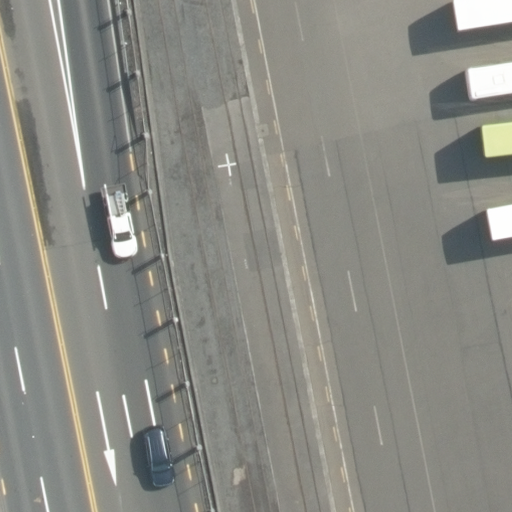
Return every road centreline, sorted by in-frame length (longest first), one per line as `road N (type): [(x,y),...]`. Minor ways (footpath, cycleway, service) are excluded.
road 1 (primary): [(92,171),(156,511)]
road 2 (primary): [(58,511),(0,220)]
road 3 (primary): [(54,0),(92,171)]
road 4 (motorway): [(64,0),(92,171)]
